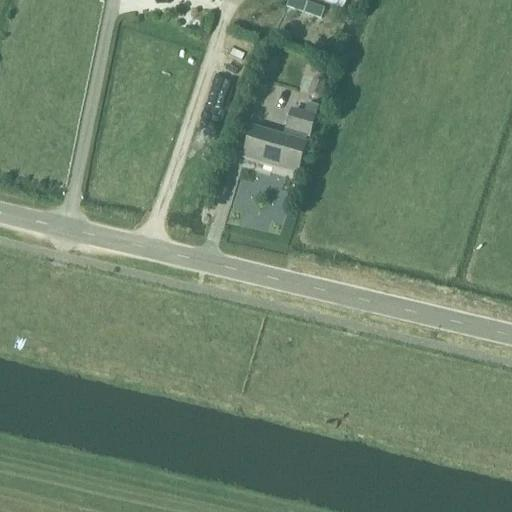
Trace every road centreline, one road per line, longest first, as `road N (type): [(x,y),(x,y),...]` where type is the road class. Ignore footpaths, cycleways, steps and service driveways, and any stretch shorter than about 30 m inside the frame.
road 1 (tertiary): [(511,335),(0,214)]
road 2 (track): [(0,462),(222,511)]
